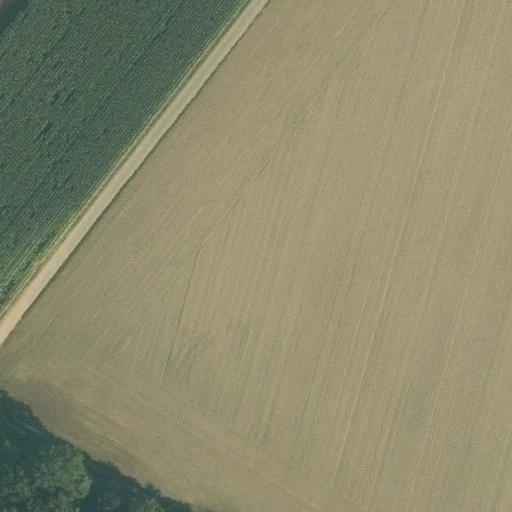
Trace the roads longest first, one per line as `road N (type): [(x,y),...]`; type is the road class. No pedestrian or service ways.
road 1 (track): [(0,333),(261,0)]
road 2 (track): [(159,511),(0,416)]
